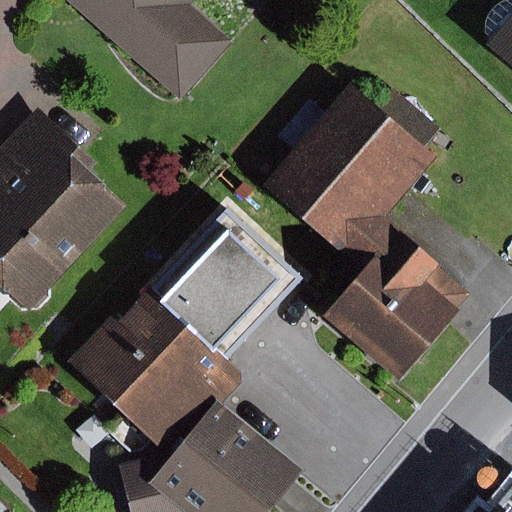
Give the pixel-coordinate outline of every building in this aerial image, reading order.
[(265,0),(60,0),(176,101),(228,43),(186,6),(191,0),(243,0),(256,11),(265,0)] [(511,1),(510,4),(504,0),(501,0),(496,2),(488,6),(482,13),(478,22),(477,31),(483,36),(474,47),(511,77),(511,1)] [(369,108),(342,85),(253,187),(330,253),(335,248),(357,266),(314,316),(390,382),(463,297),(393,236),(396,233),(379,218),(429,159),(418,150),(436,129),(387,87),(369,108)] [(89,161),(33,109),(0,144),(0,293),(21,313),(27,307),(34,307),(45,296),(44,289),(121,207),(81,170),(89,161)] [(61,370),(153,455),(163,464),(215,408),(245,376),(226,359),(301,278),(231,213),(156,294),(143,282),(61,370)] [(215,408),(163,464),(153,455),(108,466),(120,511),(259,511),(278,489),(293,471),(215,408)] [(511,511),(511,471),(477,511),(511,511)]
